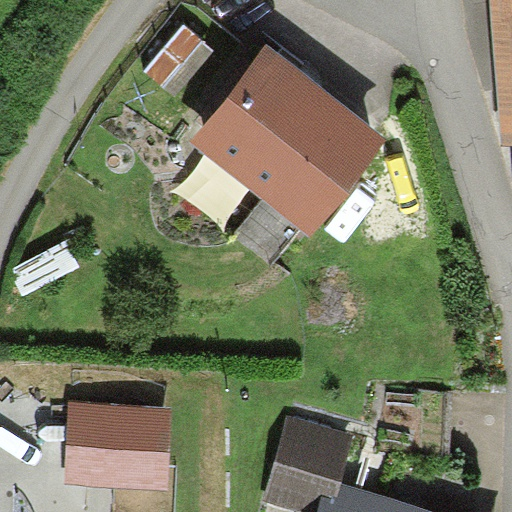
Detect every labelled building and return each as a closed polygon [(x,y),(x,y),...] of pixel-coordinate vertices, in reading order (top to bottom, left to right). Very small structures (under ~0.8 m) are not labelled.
[(511,129),(511,0),(490,0),(500,130),(511,129)] [(269,20),(190,121),(312,215),(389,114),(269,20)] [(192,24),(154,70),(198,106),(236,60),(192,24)] [(171,396),(72,394),(70,475),(169,477),(171,396)] [(494,511),(344,471),(356,429),(290,411),(268,492),(312,504),(309,511),(494,511)]
